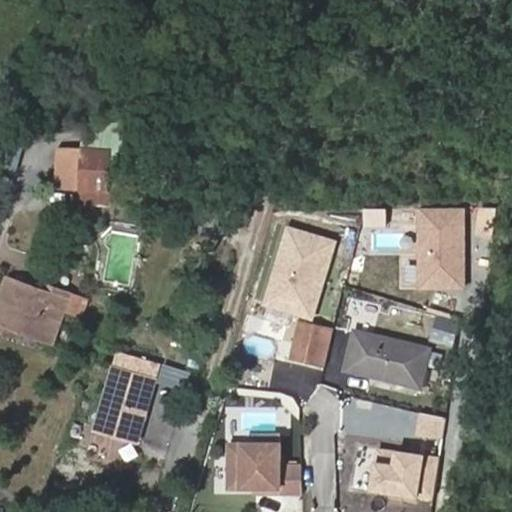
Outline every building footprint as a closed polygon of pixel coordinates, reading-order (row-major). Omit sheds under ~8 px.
[(80,180),(81,145),(61,145),(60,180),(80,180)] [(110,187),(111,146),(81,145),(80,180),(80,187),(110,187)] [(80,187),(79,199),(110,200),(110,187),(80,187)] [(462,265),(452,263),(449,281),(458,283),(462,265)] [(53,301),(41,297),(0,283),(0,332),(1,331),(12,335),(55,349),(66,315),(85,321),(91,304),(56,293),(53,301)] [(43,289),(41,297),(53,301),(56,293),(43,289)] [(332,329),(299,321),(291,355),(323,363),(332,329)] [(419,387),(429,349),(355,329),(345,368),(419,387)] [(1,331),(0,332),(0,338),(10,342),(12,335),(1,331)] [(155,368),(119,357),(96,436),(132,447),(155,368)] [(164,363),(157,384),(182,393),(189,371),(164,363)] [(297,493),(296,466),(273,467),(272,445),(222,446),(223,491),(276,490),(276,494),(297,493)]
